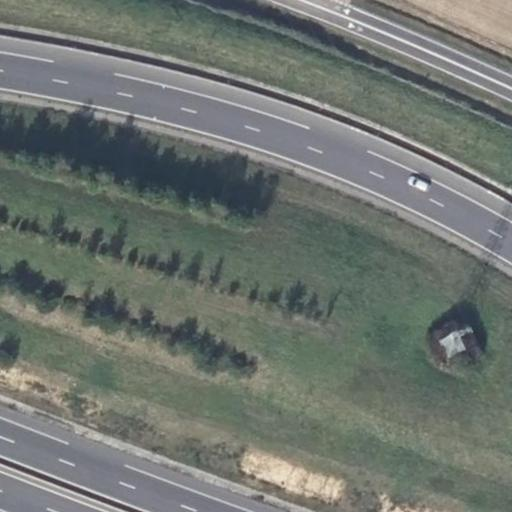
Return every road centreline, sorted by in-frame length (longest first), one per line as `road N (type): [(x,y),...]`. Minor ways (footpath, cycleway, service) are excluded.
road 1 (trunk): [(511,242),(322,150),(159,100),(0,69)]
road 2 (unclassified): [(511,94),(289,0)]
road 3 (trunk): [(208,511),(0,432)]
